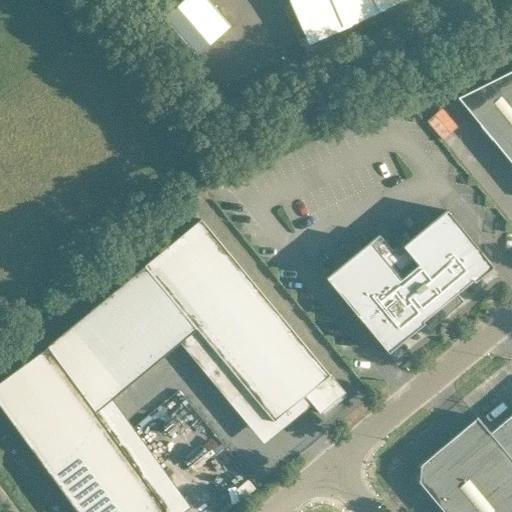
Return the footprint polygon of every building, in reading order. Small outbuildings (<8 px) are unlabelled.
[(183,0),(164,17),(196,54),(229,26),(207,0),(183,0)] [(313,0),(287,12),(309,61),(440,0),(313,0)] [(511,70),(457,98),(511,164),(511,70)] [(463,302),(456,293),(468,282),(472,281),(474,283),(493,267),(446,210),(394,254),(379,235),(326,279),(388,353),(424,324),(422,322),(425,319),(429,324),(458,299),(461,303),(463,302)] [(46,347),(0,381),(0,407),(76,511),(164,511),(166,511),(95,413),(197,329),(273,422),(305,396),(320,413),(345,393),(329,374),(330,373),(200,219),(46,347)] [(477,417),(476,418),(511,460),(511,414),(490,433),(477,417)] [(511,511),(511,460),(476,418),(475,418),(476,419),(420,466),(418,482),(443,511),(511,511)]
